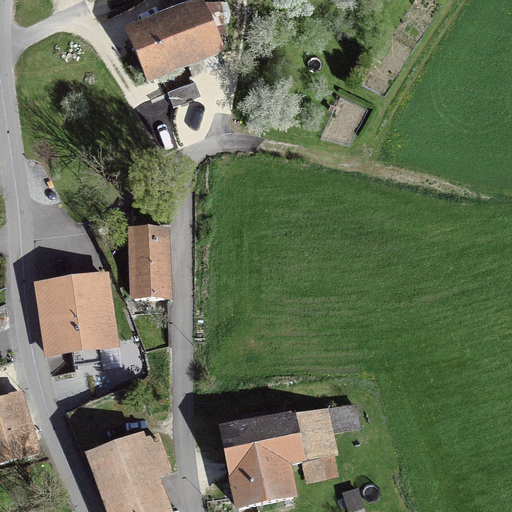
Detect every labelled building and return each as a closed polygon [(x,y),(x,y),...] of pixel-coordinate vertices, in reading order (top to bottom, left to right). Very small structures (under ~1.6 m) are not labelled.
[(127,34),(147,81),(223,49),(217,36),(226,34),(216,3),(204,4),(202,0),(167,0),(160,3),(166,17),(127,34)] [(194,84),(167,96),(173,110),(200,98),(194,84)] [(132,231),(134,300),(167,300),(164,230),(132,231)] [(105,278),(37,291),(47,355),(69,352),(72,372),(118,366),(105,278)] [(0,464),(38,453),(21,394),(0,400),(0,464)] [(223,434),(238,510),(293,498),(286,467),(332,457),(328,436),(359,429),(354,406),(266,425),(264,414),(231,421),(233,432),(223,434)] [(170,473),(157,438),(93,462),(111,511),(166,511),(154,479),(170,473)]
